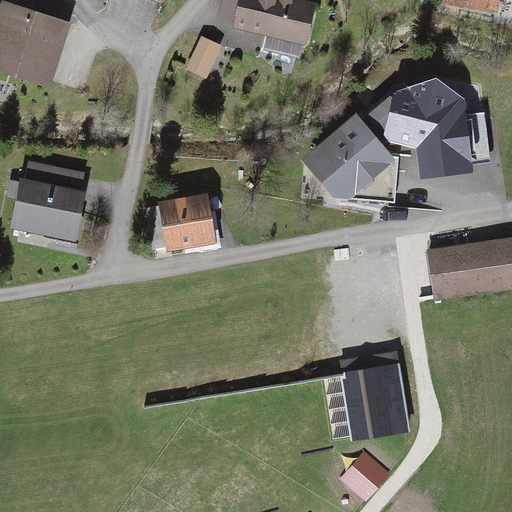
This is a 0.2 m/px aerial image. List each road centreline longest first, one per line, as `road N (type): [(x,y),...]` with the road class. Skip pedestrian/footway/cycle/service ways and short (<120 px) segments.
road 1 (residential): [(116,281),(511,217)]
road 2 (residential): [(202,0),(164,43),(156,67),(116,281)]
